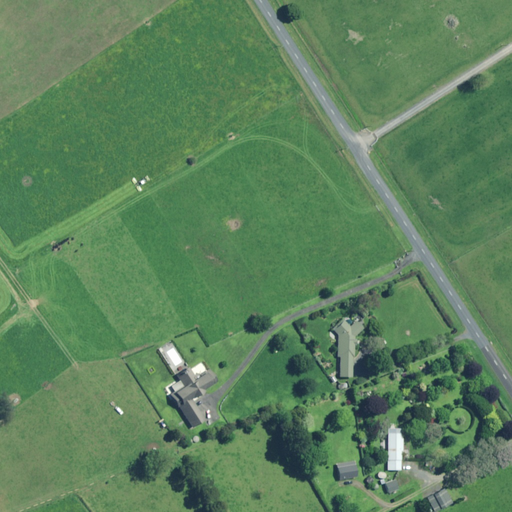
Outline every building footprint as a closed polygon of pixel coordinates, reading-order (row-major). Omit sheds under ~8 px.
[(338,377),(351,377),(353,337),(362,328),(355,321),(350,327),(342,319),(332,330),(337,335),(336,357),(339,357),(338,377)] [(207,370),(205,371),(195,378),(187,367),(182,371),(184,374),(176,379),(182,386),(169,395),(192,428),(205,418),(192,398),(196,395),(216,382),(207,370)] [(401,451),(401,433),(387,433),(387,470),(400,470),(400,451),(401,451)] [(191,438),(193,444),(199,441),(197,435),(191,438)] [(356,477),(353,465),(336,468),(338,480),(356,477)] [(397,489),(394,479),(384,483),(387,493),(397,489)] [(432,511),(451,503),(444,489),(434,494),(426,498),(432,511)]
